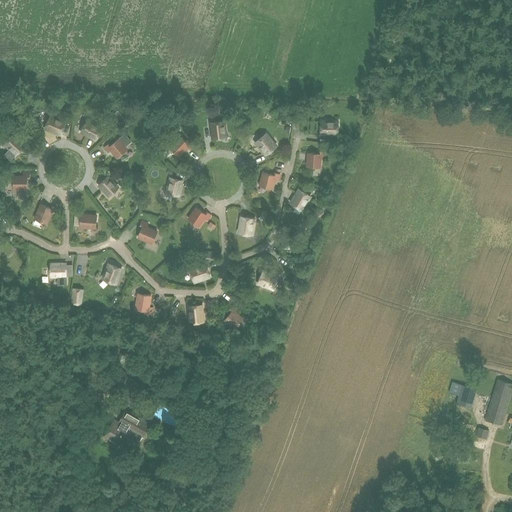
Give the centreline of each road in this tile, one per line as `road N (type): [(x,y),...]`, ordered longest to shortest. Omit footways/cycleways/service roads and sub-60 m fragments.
road 1 (track): [(221,263),(269,224),(290,137)]
road 2 (track): [(55,136),(40,161),(45,172),(67,180),(86,159),(75,138),(63,134)]
road 3 (track): [(210,144),(196,169),(210,187),(223,188),(242,167),(231,146),(219,142)]
